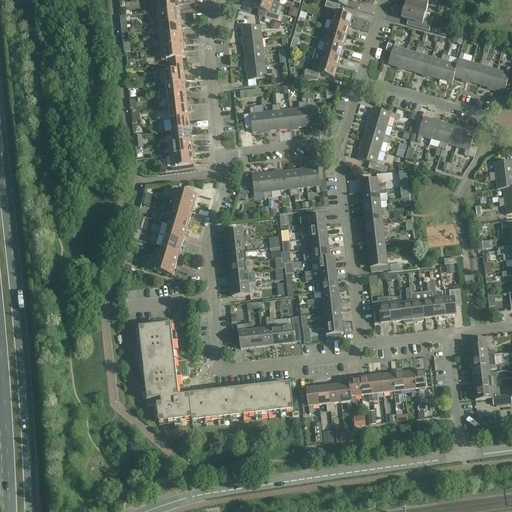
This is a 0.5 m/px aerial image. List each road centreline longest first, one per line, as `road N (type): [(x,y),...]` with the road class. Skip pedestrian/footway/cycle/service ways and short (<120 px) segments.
road 1 (primary): [(32,511),(0,135)]
road 2 (residential): [(221,158),(223,186),(203,243),(218,360),(229,370),(350,358),(359,346)]
road 3 (residential): [(147,511),(190,496),(462,457)]
road 4 (residential): [(501,124),(455,204),(475,332)]
road 5 (residential): [(359,346),(338,145)]
road 6 (primary): [(0,342),(10,511)]
road 7 (residential): [(221,158),(205,48),(219,0)]
road 8 (residential): [(501,124),(359,78)]
road 9 (residential): [(462,457),(448,335)]
